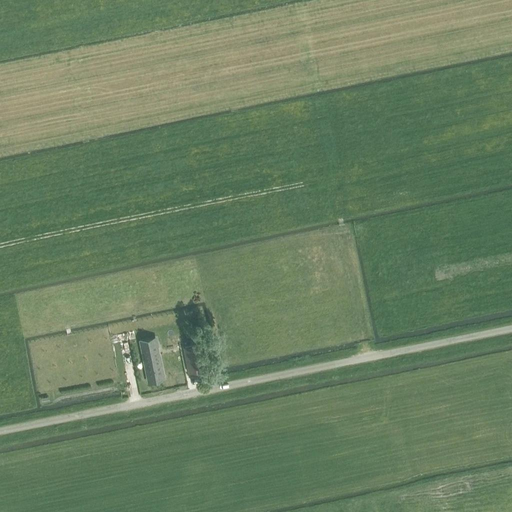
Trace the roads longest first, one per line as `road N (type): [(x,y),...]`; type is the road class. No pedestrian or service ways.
road 1 (unclassified): [(0,431),(511,328)]
road 2 (track): [(302,185),(0,247)]
